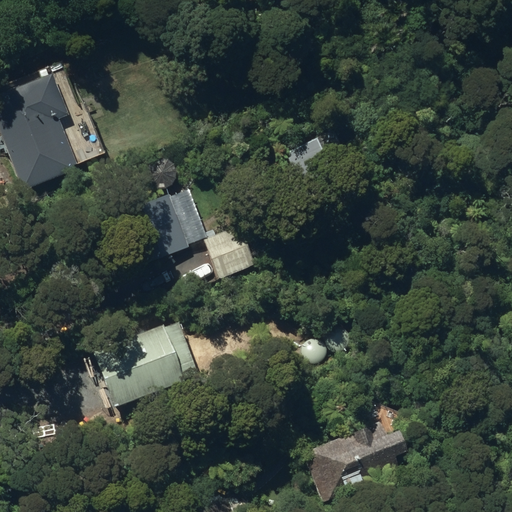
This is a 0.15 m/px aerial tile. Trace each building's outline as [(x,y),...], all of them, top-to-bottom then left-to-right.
[(0,95),(0,124),(26,190),(80,169),(60,118),(74,113),(58,74),(0,95)] [(290,151),(304,174),(325,161),(312,138),(290,151)] [(144,174),(144,175),(144,177),(145,180),(146,182),(148,185),(149,187),(151,188),(154,189),(156,190),(159,190),(162,190),(164,190),(167,189),(169,187),(171,185),(173,183),(174,181),(175,178),(175,176),(175,173),(174,170),(173,168),(172,166),(170,164),(168,162),(165,161),(163,160),(160,160),(158,160),(155,161),(152,162),(150,163),(148,165),(147,167),(145,169),(145,172),(144,174)] [(172,192),(193,243),(210,237),(190,185),(172,192)] [(120,211),(141,265),(188,246),(168,192),(120,211)] [(249,343),(238,326),(214,343),(226,360),(249,343)] [(314,449),(334,499),(409,469),(405,458),(420,452),(410,427),(393,434),(387,420),(314,449)]
